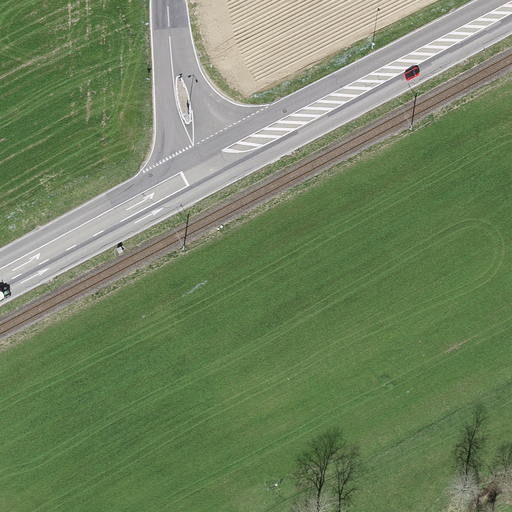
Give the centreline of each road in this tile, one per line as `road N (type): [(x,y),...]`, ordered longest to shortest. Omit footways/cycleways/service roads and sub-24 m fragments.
road 1 (primary): [(208,165),(511,5)]
road 2 (primary): [(0,275),(208,165)]
road 3 (secondary): [(208,165),(180,96),(167,0)]
